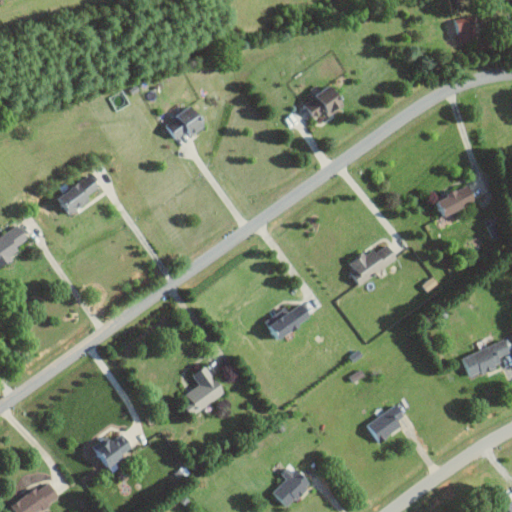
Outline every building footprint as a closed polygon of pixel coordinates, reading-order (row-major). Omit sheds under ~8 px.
[(336,108),(324,86),(295,101),(305,120),(319,113),(321,116),(336,108)] [(200,127),(188,103),(166,114),(169,120),(159,125),(166,139),(181,131),(184,135),(200,127)] [(96,187),(88,172),(46,196),(57,216),(86,199),(83,195),(96,187)] [(432,217),(471,199),(463,183),(425,200),(432,217)] [(0,258),(26,242),(16,225),(0,234),(0,258)] [(355,284),(392,257),(381,242),(361,256),(357,250),(339,263),(355,284)] [(267,341),(303,315),(293,301),(257,327),(267,341)] [(454,358),(462,378),(499,362),(496,356),(507,351),(501,338),(454,358)] [(194,384),(170,401),(183,419),(220,392),(199,362),(185,372),(194,384)] [(370,442),(404,419),(393,403),(359,425),(370,442)] [(284,509),(303,481),(281,466),(275,474),(279,477),(266,496),(284,509)] [(30,511),(55,497),(45,480),(2,506),(5,511),(30,511)]
